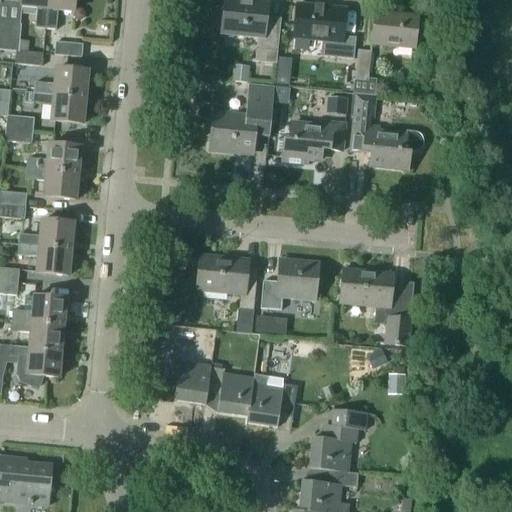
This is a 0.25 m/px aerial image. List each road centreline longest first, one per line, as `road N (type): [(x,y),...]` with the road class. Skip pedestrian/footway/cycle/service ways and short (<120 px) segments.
road 1 (residential): [(407,242),(117,213)]
road 2 (residential): [(98,433),(117,213)]
road 3 (residential): [(117,213),(135,0)]
road 4 (residential): [(259,511),(251,477),(217,456),(98,433)]
